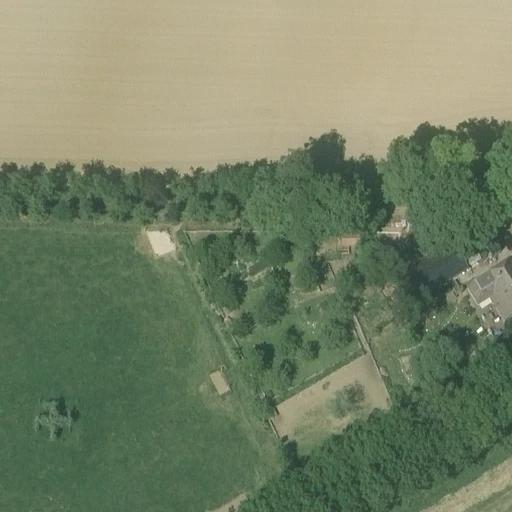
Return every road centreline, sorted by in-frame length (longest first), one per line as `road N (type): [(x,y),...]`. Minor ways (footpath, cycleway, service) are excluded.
road 1 (track): [(511,213),(0,203)]
road 2 (tertiary): [(348,511),(511,410)]
